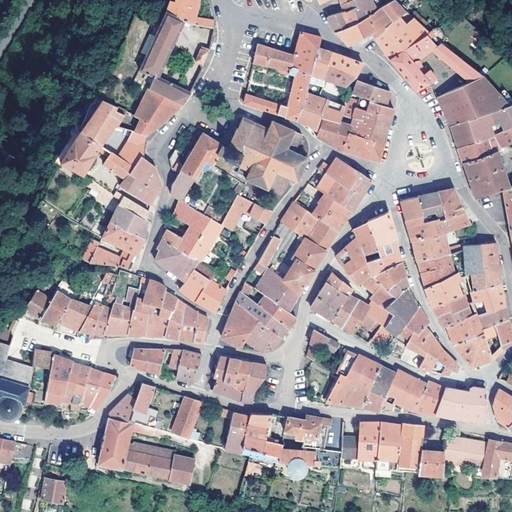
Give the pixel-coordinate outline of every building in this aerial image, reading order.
[(169,0),(165,15),(184,21),(193,24),(194,17),(197,0),(169,0)] [(393,0),(391,0),(375,10),(356,19),(335,32),(348,46),(355,42),(370,33),(373,37),(397,17),(405,11),(393,0)] [(338,0),(339,1),(342,11),(348,8),(362,0),(338,0)] [(352,9),(356,19),(375,10),(371,1),(372,0),(362,0),(348,8),(352,9)] [(342,11),(326,16),(329,25),(335,32),(356,19),(352,9),(348,8),(342,11)] [(201,68),(199,63),(195,62),(182,89),(157,77),(184,21),(165,15),(137,72),(150,83),(127,118),(118,112),(115,123),(130,128),(146,135),(149,133),(168,117),(173,111),(178,108),(190,92),(192,88),(201,68)] [(194,17),(193,24),(204,26),(205,20),(194,17)] [(382,51),(389,60),(427,32),(419,26),(410,33),(404,26),(397,17),(373,37),(380,47),(382,51)] [(419,26),(412,19),(404,26),(410,33),(419,26)] [(467,82),(481,76),(440,44),(439,43),(435,46),(429,39),(432,35),(428,31),(427,32),(389,60),(416,90),(428,83),(429,84),(435,80),(428,70),(422,76),(416,69),(419,67),(420,63),(418,60),(430,50),(467,82)] [(293,56),(290,68),(294,69),(293,72),(309,77),(317,49),(321,38),(300,32),(293,56)] [(257,44),(253,62),(276,68),(289,71),(290,68),(293,56),(257,44)] [(204,64),(209,49),(201,46),(195,61),(204,64)] [(317,49),(309,77),(307,83),(321,88),(325,80),(323,79),(330,53),(323,51),(317,49)] [(344,86),(345,86),(348,78),(355,76),(362,64),(354,61),(337,55),(330,53),(323,79),(325,80),(344,86)] [(299,110),(304,92),(307,83),(309,77),(293,72),(294,69),(290,68),(289,71),(276,68),(275,72),(286,75),(288,74),(295,76),(287,105),(280,104),(279,105),(245,94),(243,104),(296,121),(299,110)] [(443,112),(449,126),(505,102),(483,78),(481,76),(467,82),(436,96),(443,112)] [(385,106),(390,92),(376,88),(370,87),(356,82),(353,92),(352,93),(369,99),(368,102),(385,106)] [(318,97),(321,88),(307,83),(304,92),(314,96),(318,97)] [(307,113),(314,96),(304,92),(299,110),(307,113)] [(307,113),(310,114),(311,112),(319,115),(324,99),(318,97),(314,96),(307,113)] [(357,100),(346,97),(342,106),(340,114),(351,118),(354,109),(357,100)] [(96,98),(77,130),(100,144),(112,124),(115,123),(118,112),(96,98)] [(340,114),(342,106),(324,99),(319,115),(319,117),(322,119),(327,117),(338,121),(340,114)] [(357,100),(354,109),(364,112),(368,102),(357,100)] [(384,111),(385,106),(368,102),(364,112),(383,116),(384,111)] [(482,126),(498,119),(502,129),(511,124),(511,104),(508,106),(508,105),(505,102),(449,126),(453,137),(456,147),(486,135),(482,126)] [(393,108),(385,106),(384,111),(383,116),(390,118),(393,108)] [(377,134),(383,116),(364,112),(354,109),(351,118),(361,121),(359,128),(377,134)] [(301,123),(306,125),(310,114),(307,113),(299,110),(296,121),(301,123)] [(306,125),(314,129),(319,117),(319,115),(311,112),(310,114),(306,125)] [(267,130),(256,125),(256,124),(254,123),(254,124),(242,118),(242,116),(239,117),(240,120),(236,128),(234,127),(233,129),(235,130),(232,137),(231,139),(228,147),(225,146),(225,147),(222,146),(216,155),(221,158),(221,160),(224,159),(234,164),(235,167),(236,167),(238,166),(239,166),(236,172),(244,177),(243,178),(245,179),(244,180),(246,181),(247,180),(264,187),(263,189),(264,189),(266,188),(271,191),(271,192),(272,193),(273,192),(278,194),(280,193),(283,187),(288,179),(289,179),(290,177),(294,179),(293,181),(295,182),(307,157),(305,156),(304,157),(300,155),(300,154),(299,153),(297,154),(292,152),(301,133),(299,132),(298,134),(292,131),(293,130),(290,129),(289,130),(273,123),(274,121),(272,120),(271,122),(270,122),(269,123),(270,124),(267,130)] [(390,118),(383,116),(377,134),(385,137),(390,118)] [(349,124),(338,121),(327,117),(322,119),(317,131),(315,136),(326,142),(341,151),(349,124)] [(368,159),(370,159),(373,149),(353,143),(359,128),(361,121),(351,118),(349,124),(341,151),(368,159)] [(501,145),(502,146),(508,143),(511,141),(511,124),(502,129),(492,132),(499,146),(501,145)] [(144,145),(146,135),(130,128),(126,137),(144,145)] [(375,143),(377,134),(359,128),(353,143),(373,149),(375,143)] [(82,176),(82,175),(97,150),(100,144),(77,130),(59,163),(82,176)] [(216,155),(222,146),(201,133),(182,166),(171,154),(168,159),(170,170),(176,176),(171,184),(169,194),(172,196),(179,199),(202,163),(209,167),(216,155)] [(385,137),(377,134),(375,143),(373,149),(380,152),(385,137)] [(459,156),(462,163),(494,150),(493,146),(489,147),(486,135),(456,147),(459,156)] [(142,157),(144,145),(126,137),(117,154),(133,164),(138,155),(142,157)] [(502,147),(496,149),(497,151),(503,149),(505,153),(511,150),(508,143),(502,146),(502,147)] [(110,149),(100,144),(97,150),(107,154),(110,149)] [(117,154),(110,149),(107,154),(100,166),(121,174),(125,176),(133,164),(117,154)] [(380,152),(373,149),(370,159),(378,161),(380,152)] [(508,187),(508,186),(498,156),(496,152),(497,151),(496,149),(494,150),(462,163),(465,171),(465,173),(473,198),(503,189),(508,187)] [(155,167),(142,157),(138,155),(133,164),(125,176),(122,180),(120,183),(128,192),(149,205),(154,197),(161,185),(155,167)] [(346,190),(359,172),(335,157),(333,160),(329,166),(323,162),(317,170),(324,175),(346,190)] [(368,184),(371,180),(359,172),(346,190),(324,175),(315,189),(321,193),(324,195),(350,211),(353,207),(360,196),(368,184)] [(80,183),(98,194),(101,188),(84,177),(80,183)] [(504,196),(505,203),(511,201),(511,184),(508,186),(508,187),(503,189),(504,196)] [(118,205),(128,210),(131,202),(115,191),(112,195),(101,188),(98,194),(116,207),(118,205)] [(437,192),(447,217),(463,213),(458,201),(452,189),(437,192)] [(418,196),(424,214),(436,211),(440,220),(447,217),(437,192),(427,194),(418,196)] [(324,195),(321,193),(315,202),(318,204),(324,195)] [(254,203),(236,194),(229,206),(240,211),(248,215),(254,203)] [(350,211),(324,195),(318,204),(310,213),(337,232),(345,218),(350,211)] [(400,202),(405,219),(424,214),(418,196),(408,198),(402,199),(402,198),(398,199),(399,202),(400,202)] [(310,213),(293,201),(280,222),(304,238),(290,258),(294,261),(281,279),(299,292),(311,271),(313,271),(325,251),(324,250),(337,232),(310,213)] [(128,210),(146,220),(147,217),(147,212),(131,202),(128,210)] [(178,202),(175,210),(172,219),(193,227),(188,234),(185,234),(182,238),(186,240),(179,251),(198,262),(214,233),(219,224),(178,202)] [(272,211),(254,203),(248,215),(260,221),(265,223),(267,219),(272,211)] [(109,222),(143,238),(145,226),(146,220),(128,210),(118,205),(116,207),(109,222)] [(240,211),(229,206),(220,224),(230,229),(240,211)] [(443,232),(470,225),(466,218),(463,213),(447,217),(440,220),(436,211),(424,214),(405,219),(407,227),(411,240),(443,232)] [(367,222),(377,251),(379,257),(397,252),(393,240),(395,239),(388,213),(375,218),(367,222)] [(139,247),(143,238),(109,222),(100,237),(123,249),(135,255),(139,247)] [(367,222),(352,229),(357,238),(363,255),(377,251),(367,222)] [(154,260),(184,282),(193,271),(197,264),(198,262),(179,251),(186,240),(182,238),(166,229),(156,248),(158,250),(154,260)] [(447,253),(443,232),(411,240),(413,250),(417,262),(447,253)] [(278,240),(271,236),(257,261),(261,265),(278,240)] [(338,260),(347,273),(366,262),(363,255),(357,238),(344,246),(344,248),(335,256),(338,260)] [(466,275),(470,290),(500,283),(497,255),(495,242),(473,244),(463,245),(463,249),(465,269),(466,275)] [(128,268),(131,264),(118,257),(89,243),(82,259),(90,263),(110,266),(128,268)] [(131,264),(135,255),(123,249),(118,257),(131,264)] [(366,262),(370,276),(376,274),(401,263),(399,258),(397,252),(379,257),(366,262)] [(447,253),(417,262),(421,276),(425,287),(455,273),(447,253)] [(261,265),(257,261),(253,267),(262,274),(266,269),(261,265)] [(356,283),(359,281),(370,276),(366,262),(347,273),(352,278),(356,283)] [(401,263),(376,274),(390,294),(404,275),(402,267),(401,263)] [(197,264),(193,271),(215,284),(219,277),(197,264)] [(48,283),(56,270),(49,267),(40,282),(44,284),(47,285),(48,283)] [(281,279),(266,269),(262,274),(254,288),(287,311),(292,303),(296,297),(299,292),(281,279)] [(107,284),(111,273),(106,271),(100,281),(107,284)] [(217,306),(224,290),(215,284),(193,271),(184,282),(178,289),(192,299),(213,313),(217,306)] [(336,288),(341,280),(331,272),(328,278),(325,282),(336,288)] [(461,282),(460,277),(458,272),(455,273),(425,287),(428,297),(432,307),(461,293),(457,284),(461,282)] [(112,285),(117,275),(111,273),(107,284),(112,285)] [(371,300),(392,314),(398,304),(390,294),(376,274),(370,276),(359,281),(366,287),(372,293),(369,299),(371,300)] [(390,294),(398,304),(408,288),(406,280),(404,275),(390,294)] [(224,290),(229,281),(219,277),(215,284),(224,290)] [(156,312),(163,291),(164,288),(158,283),(156,282),(149,280),(143,299),(135,297),(133,303),(133,306),(151,311),(156,312)] [(336,288),(349,295),(352,289),(345,284),(341,280),(336,288)] [(295,317),(291,314),(287,311),(254,288),(244,281),(239,292),(287,327),(291,322),(295,317)] [(336,288),(325,282),(320,290),(342,305),(349,295),(336,288)] [(475,313),(477,318),(504,306),(503,298),(500,283),(470,290),(472,300),(470,301),(471,304),(475,313)] [(124,300),(133,303),(135,297),(137,289),(128,287),(124,300)] [(49,299),(36,288),(22,308),(24,309),(29,313),(39,319),(49,299)] [(390,330),(395,333),(402,325),(419,306),(415,299),(408,288),(398,304),(392,314),(384,326),(390,330)] [(109,295),(110,292),(104,290),(101,299),(113,303),(116,296),(109,295)] [(342,305),(320,290),(310,307),(320,313),(331,320),(342,305)] [(76,302),(53,291),(49,299),(39,319),(47,322),(57,325),(58,322),(66,309),(71,311),(76,302)] [(170,317),(176,300),(170,295),(163,291),(156,312),(170,317)] [(284,331),(287,327),(239,292),(235,302),(255,320),(281,336),(284,331)] [(466,306),(462,293),(461,293),(432,307),(437,318),(466,306)] [(335,323),(341,326),(358,301),(349,295),(342,305),(331,320),(335,323)] [(123,298),(116,296),(113,303),(111,309),(103,333),(116,334),(126,334),(132,309),(120,305),(123,298)] [(183,321),(186,307),(180,302),(176,300),(170,317),(183,321)] [(380,323),(384,326),(392,314),(371,300),(369,304),(367,307),(364,313),(380,323)] [(374,333),(380,323),(364,313),(367,307),(358,301),(341,326),(347,330),(352,334),(359,323),(374,333)] [(67,326),(78,330),(91,307),(86,305),(76,302),(71,311),(66,309),(58,322),(67,326)] [(91,307),(78,330),(85,332),(92,333),(104,307),(100,305),(94,302),(91,307)] [(255,320),(235,302),(229,318),(226,324),(248,335),(255,320)] [(470,315),(475,313),(471,304),(466,306),(470,315)] [(132,309),(126,334),(139,335),(144,335),(151,311),(133,306),(132,309)] [(402,325),(411,332),(417,335),(424,326),(428,323),(425,317),(419,306),(402,325)] [(445,326),(470,315),(466,306),(437,318),(439,322),(442,327),(445,326)] [(481,330),(493,324),(507,318),(505,312),(504,306),(477,318),(481,330)] [(103,333),(111,309),(104,307),(92,333),(96,334),(103,336),(103,333)] [(194,325),(196,312),(190,309),(186,307),(183,321),(194,325)] [(151,311),(144,335),(158,336),(163,336),(170,317),(156,312),(151,311)] [(202,343),(206,319),(201,316),(197,314),(197,313),(196,312),(194,325),(192,342),(202,343)] [(453,345),(481,330),(477,318),(475,313),(470,315),(445,326),(449,334),(453,345)] [(170,317),(163,336),(172,338),(177,339),(183,321),(170,317)] [(511,334),(510,328),(507,318),(493,324),(502,349),(511,343),(511,340),(511,339),(511,334)] [(264,350),(267,346),(271,349),(281,336),(255,320),(248,335),(244,341),(248,344),(262,352),(264,350)] [(183,321),(177,339),(189,341),(192,342),(194,325),(183,321)] [(376,341),(381,345),(390,330),(384,326),(380,323),(374,333),(370,338),(376,341)] [(248,335),(226,324),(220,337),(229,342),(240,348),(244,341),(248,335)] [(492,359),(502,349),(493,324),(481,330),(453,345),(470,366),(481,363),(492,359)] [(418,345),(428,332),(427,329),(424,326),(417,335),(411,332),(404,345),(424,355),(425,352),(418,345)] [(307,357),(312,360),(319,349),(321,349),(323,347),(328,338),(314,329),(312,334),(307,357)] [(436,359),(441,350),(428,332),(418,345),(425,352),(424,355),(417,368),(431,371),(436,359)] [(328,338),(323,347),(333,352),(337,343),(328,338)] [(0,416),(2,418),(6,418),(9,418),(12,417),(16,414),(17,410),(18,406),(18,403),(24,403),(26,388),(29,370),(30,368),(13,364),(12,366),(8,365),(4,364),(5,361),(9,348),(0,345),(0,416)] [(144,350),(133,349),(129,366),(158,374),(164,350),(152,349),(149,350),(144,350)] [(42,351),(34,350),(32,354),(30,365),(44,369),(48,370),(53,355),(53,353),(42,351)] [(182,350),(173,350),(169,364),(178,366),(177,367),(175,378),(193,383),(200,355),(182,350)] [(368,390),(380,365),(364,358),(348,350),(336,373),(339,374),(349,379),(339,403),(348,405),(360,407),(368,390)] [(456,372),(458,367),(441,350),(436,359),(444,365),(451,370),(456,372)] [(62,358),(53,355),(48,370),(47,374),(46,380),(64,386),(71,362),(62,358)] [(223,356),(216,355),(215,358),(218,359),(214,376),(216,377),(217,375),(222,377),(228,357),(223,356)] [(234,359),(228,357),(222,377),(222,379),(234,382),(239,360),(234,359)] [(245,361),(239,360),(234,382),(234,385),(244,388),(251,362),(245,361)] [(64,386),(46,380),(46,382),(43,402),(59,404),(60,400),(70,403),(79,364),(75,363),(71,362),(64,386)] [(251,362),(244,388),(241,401),(253,402),(254,390),(265,375),(266,365),(259,364),(251,362)] [(79,404),(90,368),(83,365),(79,364),(70,403),(79,404)] [(383,397),(394,373),(385,368),(380,365),(368,390),(383,397)] [(451,370),(444,365),(440,373),(448,375),(451,370)] [(79,404),(89,407),(89,406),(102,372),(97,370),(90,368),(79,404)] [(394,401),(408,375),(398,370),(394,373),(383,397),(382,401),(392,407),(395,402),(394,401)] [(102,372),(89,406),(96,409),(108,392),(114,376),(108,374),(102,372)] [(497,379),(511,384),(511,375),(501,372),(497,379)] [(326,401),(339,403),(349,379),(339,374),(326,401)] [(222,379),(222,377),(217,375),(216,377),(210,389),(222,394),(241,401),(244,388),(234,385),(234,382),(222,379)] [(403,406),(418,380),(408,375),(394,401),(395,402),(403,406)] [(412,411),(425,384),(422,382),(418,380),(403,406),(405,407),(412,411)] [(435,415),(443,389),(441,387),(427,381),(425,384),(412,411),(435,415)] [(145,414),(153,387),(146,385),(141,383),(134,400),(127,394),(109,412),(108,419),(133,424),(135,424),(139,412),(145,414)] [(484,421),(485,391),(475,388),(473,386),(469,387),(468,391),(458,389),(457,392),(443,389),(435,415),(467,421),(484,421)] [(382,401),(383,397),(368,390),(360,407),(367,409),(378,411),(380,406),(382,401)] [(507,427),(511,418),(511,414),(507,411),(511,398),(497,390),(492,403),(498,421),(502,424),(507,427)] [(191,437),(201,402),(199,401),(183,396),(173,432),(191,437)] [(76,411),(69,411),(68,421),(76,421),(76,411)] [(264,440),(271,414),(260,413),(250,412),(249,417),(241,452),(248,455),(277,462),(281,448),(282,443),(264,440)] [(241,452),(249,417),(239,414),(232,413),(231,416),(224,447),(241,452)] [(302,440),(301,445),(300,450),(307,452),(308,449),(315,450),(323,450),(328,428),(331,427),(332,424),(331,420),(313,416),(305,415),(303,420),(286,417),(283,432),(294,434),(293,436),(294,439),(296,441),(298,442),(299,442),(302,440)] [(175,452),(133,442),(132,444),(131,452),(126,451),(128,443),(132,431),(133,424),(108,419),(99,453),(96,464),(120,469),(121,468),(168,478),(169,480),(189,484),(195,460),(175,455),(175,452)] [(376,464),(379,423),(367,423),(360,423),(357,438),(341,437),(341,460),(376,464)] [(396,461),(400,426),(393,425),(379,423),(376,464),(376,470),(388,471),(389,461),(396,461)] [(420,450),(424,426),(411,425),(400,423),(400,426),(396,461),(418,464),(420,450)] [(135,424),(133,424),(132,431),(152,435),(154,428),(135,424)] [(341,437),(342,426),(332,424),(331,427),(328,428),(323,450),(330,451),(329,466),(339,467),(341,460),(341,437)] [(159,436),(161,430),(154,428),(152,435),(159,436)] [(483,468),(487,443),(466,439),(445,435),(444,452),(443,460),(483,468)] [(14,442),(2,439),(0,448),(0,461),(9,464),(14,442)] [(508,478),(511,457),(511,444),(496,442),(488,440),(487,443),(483,468),(481,475),(493,476),(497,457),(503,458),(500,477),(508,478)] [(178,444),(175,452),(175,455),(195,460),(197,447),(178,444)] [(288,463),(287,466),(286,469),(287,472),(289,475),(292,477),(295,478),(298,477),(301,476),(303,474),(305,472),(306,468),(306,465),(317,465),(319,464),(320,462),(320,461),(319,460),(317,459),(316,459),(314,461),(315,450),(308,449),(307,452),(300,450),(281,448),(277,462),(288,463)] [(443,460),(444,452),(420,450),(418,464),(417,473),(442,474),(443,460)] [(497,457),(493,476),(500,477),(503,458),(497,457)] [(247,463),(246,473),(259,474),(260,464),(247,463)] [(42,489),(40,499),(61,502),(65,481),(44,478),(42,489)]
